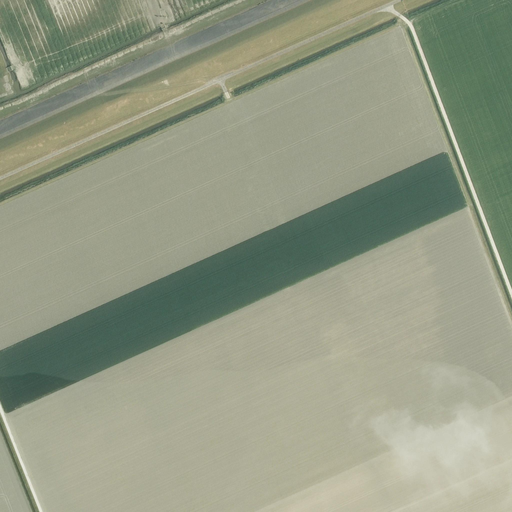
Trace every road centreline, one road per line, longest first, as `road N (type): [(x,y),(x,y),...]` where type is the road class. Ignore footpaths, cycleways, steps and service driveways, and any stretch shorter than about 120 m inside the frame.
road 1 (track): [(388,511),(221,79)]
road 2 (track): [(0,136),(304,0)]
road 3 (track): [(511,295),(411,27),(384,6)]
